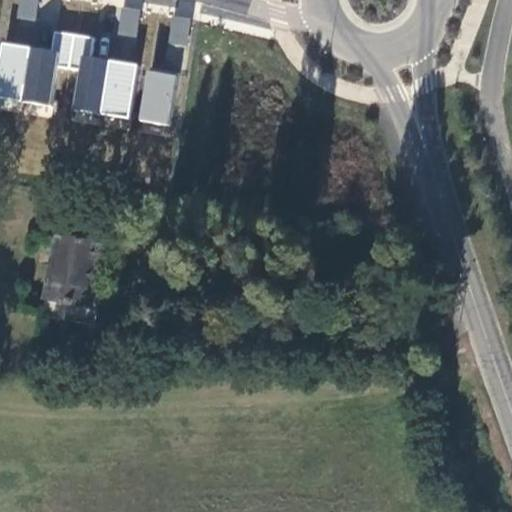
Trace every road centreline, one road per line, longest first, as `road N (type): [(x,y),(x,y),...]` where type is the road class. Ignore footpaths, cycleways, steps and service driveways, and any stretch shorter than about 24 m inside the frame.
road 1 (secondary): [(511,415),(425,149)]
road 2 (residential): [(509,0),(493,75),(511,164)]
